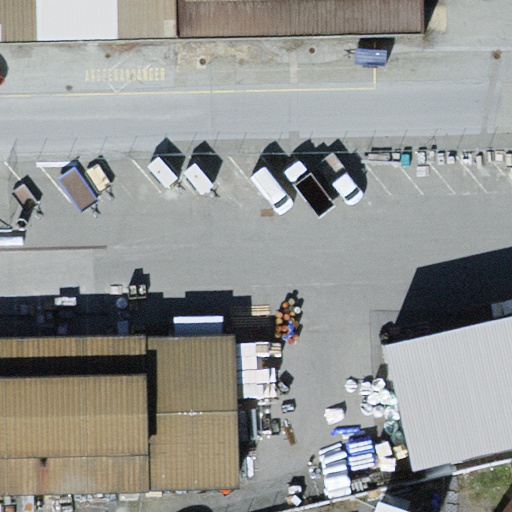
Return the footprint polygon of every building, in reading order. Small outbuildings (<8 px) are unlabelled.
[(0,0),(0,57),(428,42),(426,0),(0,0)] [(410,474),(511,452),(511,320),(384,348),(410,474)] [(227,349),(0,354),(0,498),(230,493),(227,349)] [(511,511),(511,494),(510,493),(500,511),(511,511)] [(406,511),(380,503),(376,511),(406,511)]
